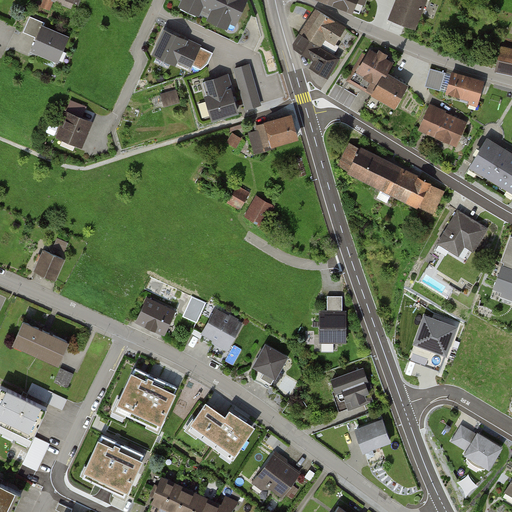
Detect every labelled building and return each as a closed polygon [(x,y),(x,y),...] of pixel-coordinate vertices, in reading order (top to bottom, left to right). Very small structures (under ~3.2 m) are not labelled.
[(53,0),(52,0),(44,0),(42,7),(49,10),(53,0)] [(245,0),(184,0),(200,7),(198,13),(210,18),(213,13),(235,23),(245,0)] [(366,0),(332,0),(332,2),(361,14),(366,0)] [(429,1),(425,0),(401,0),(395,18),(420,27),(429,1)] [(319,12),(307,31),(326,43),(329,37),(338,42),(346,29),(319,12)] [(38,37),(33,49),(58,61),(68,38),(43,27),(45,23),(31,17),(25,31),(38,37)] [(203,47),(167,31),(157,53),(180,63),(181,59),(195,65),(203,47)] [(326,43),(307,31),(301,42),(304,51),(318,60),(314,67),(332,77),(343,59),(323,47),(326,43)] [(511,48),(506,47),(500,69),(511,71),(511,48)] [(397,65),(374,52),(358,81),(401,106),(411,88),(390,76),(397,65)] [(249,65),(235,68),(247,109),(260,105),(249,65)] [(449,71),(433,66),(428,84),(444,89),(449,71)] [(454,73),(448,94),(481,103),(487,82),(454,73)] [(226,75),(203,82),(208,101),(199,103),(204,118),(212,115),(213,119),(237,112),(226,75)] [(179,101),(176,91),(162,95),(165,105),(179,101)] [(87,134),(91,125),(78,119),(79,115),(82,116),(86,107),(72,101),(68,111),(71,112),(62,134),(81,141),(84,132),(87,134)] [(431,106),(421,127),(459,145),(469,124),(431,106)] [(251,134),(256,153),(274,148),(273,144),(296,137),(290,116),(258,125),(260,131),(251,134)] [(241,139),(233,134),(229,142),(236,146),(241,139)] [(511,151),(487,137),(470,166),(511,190),(511,151)] [(396,193),(407,171),(354,144),(342,167),(396,193)] [(307,175),(302,157),(294,159),(299,177),(307,175)] [(396,193),(434,213),(445,191),(407,171),(396,193)] [(240,208),(249,193),(237,186),(228,201),(240,208)] [(262,224),(272,206),(258,198),(248,216),(262,224)] [(461,212),(443,242),(462,253),(467,244),(477,250),(490,229),(461,212)] [(56,246),(67,250),(70,242),(59,238),(56,246)] [(511,238),(503,261),(511,263),(511,238)] [(47,251),(39,271),(57,278),(65,258),(47,251)] [(511,269),(503,267),(495,288),(511,293),(511,269)] [(206,303),(193,297),(184,317),(197,323),(206,303)] [(322,312),(322,340),(347,340),(347,297),(330,297),(330,312),(322,312)] [(148,299),(139,320),(164,332),(173,311),(148,299)] [(216,311),(201,339),(212,345),(208,352),(220,359),(240,324),(216,311)] [(456,327),(425,316),(410,356),(441,367),(456,327)] [(25,322),(16,342),(62,362),(71,342),(46,331),(25,322)] [(266,345),(255,365),(261,368),(254,379),(269,388),(287,356),(266,345)] [(61,367),(55,382),(69,387),(75,373),(61,367)] [(176,386),(135,367),(118,401),(129,407),(126,412),(147,422),(150,416),(160,420),(176,386)] [(366,368),(334,379),(338,392),(346,389),(353,408),(378,399),(366,368)] [(2,385),(0,390),(0,421),(35,438),(50,406),(2,385)] [(251,426),(230,412),(226,417),(206,404),(194,422),(203,428),(199,434),(222,450),(226,445),(234,451),(251,426)] [(383,418),(354,428),(362,453),(392,443),(383,418)] [(470,452),(468,455),(493,470),(507,447),(482,432),(480,435),(464,425),(453,443),(470,452)] [(144,453),(103,434),(86,469),(97,474),(94,480),(115,490),(118,483),(127,488),(144,453)] [(302,472),(279,456),(261,479),(285,496),(302,472)] [(469,492),(479,483),(469,472),(459,481),(469,492)] [(152,502),(165,508),(177,485),(164,478),(152,502)] [(0,483),(0,511),(15,511),(23,494),(0,483)] [(165,508),(173,511),(179,511),(190,491),(177,485),(165,508)] [(179,511),(195,511),(203,497),(190,491),(179,511)] [(195,511),(211,511),(216,503),(203,497),(195,511)] [(211,511),(227,511),(229,510),(216,503),(211,511)]
